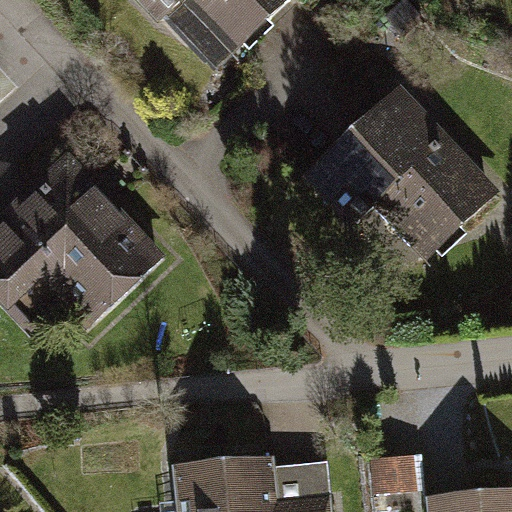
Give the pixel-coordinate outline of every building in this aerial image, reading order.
[(144,0),(213,73),(290,0),(144,0)] [(378,204),(428,258),(496,195),(402,95),(308,183),(351,229),(378,204)] [(43,279),(89,328),(160,262),(68,165),(0,229),(0,298),(10,310),(43,279)] [(164,464),(167,511),(319,511),(316,454),(164,464)] [(379,455),(378,495),(423,496),(423,455),(379,455)] [(511,511),(511,490),(419,500),(420,511),(511,511)]
